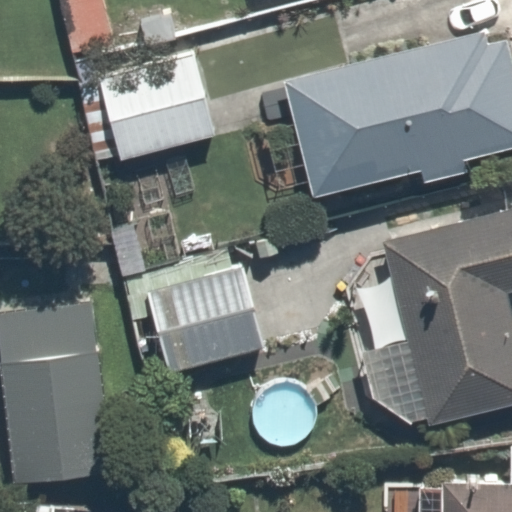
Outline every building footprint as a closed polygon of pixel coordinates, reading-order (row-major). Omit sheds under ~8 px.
[(99,0),(58,0),(67,46),(107,39),(99,0)] [(511,49),(505,25),(293,85),(324,192),(511,138),(511,49)] [(201,59),(88,91),(107,156),(219,125),(201,59)] [(511,196),(385,230),(413,335),(366,348),(390,441),(511,408),(511,321),(508,306),(511,304),(511,196)] [(255,235),(123,273),(155,382),(286,343),(255,235)] [(104,302),(4,307),(13,474),(112,469),(104,302)] [(411,511),(511,511),(511,487),(414,480),(411,511)]
